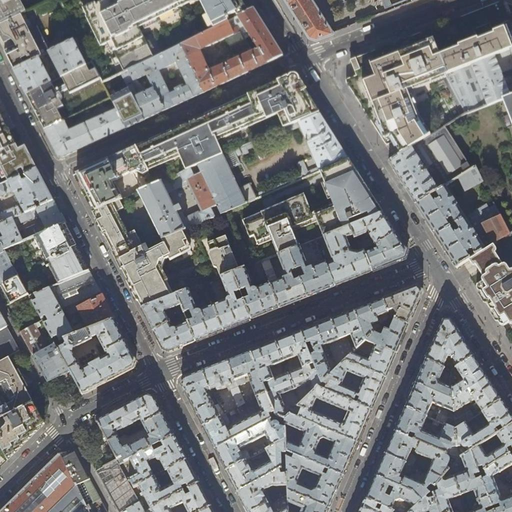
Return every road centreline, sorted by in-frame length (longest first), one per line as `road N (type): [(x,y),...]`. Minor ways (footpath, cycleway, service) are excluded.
road 1 (residential): [(159,374),(432,261)]
road 2 (residential): [(304,56),(53,169)]
road 3 (residential): [(345,511),(444,279)]
road 4 (residential): [(432,261),(304,56)]
road 5 (residential): [(53,169),(159,374)]
road 6 (residential): [(304,56),(459,0)]
road 7 (residential): [(159,374),(230,511)]
road 8 (residential): [(0,304),(65,423)]
road 9 (residential): [(511,385),(444,279)]
